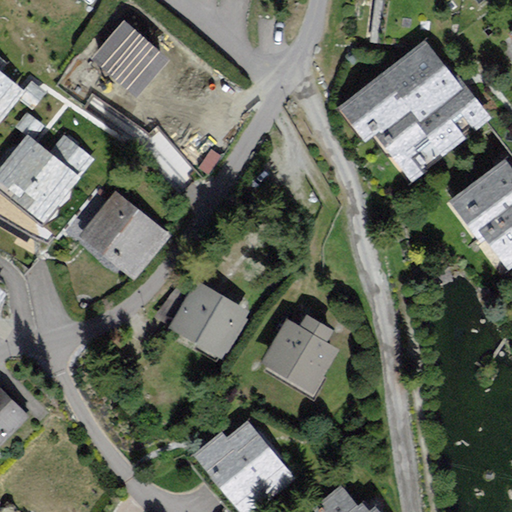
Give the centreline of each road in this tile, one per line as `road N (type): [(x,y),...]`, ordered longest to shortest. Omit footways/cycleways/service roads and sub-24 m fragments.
road 1 (residential): [(0,362),(135,295),(287,78),(314,28),(318,0)]
road 2 (unknown): [(55,330),(100,445),(136,490),(173,511)]
road 3 (unknown): [(287,78),(255,43),(194,0)]
